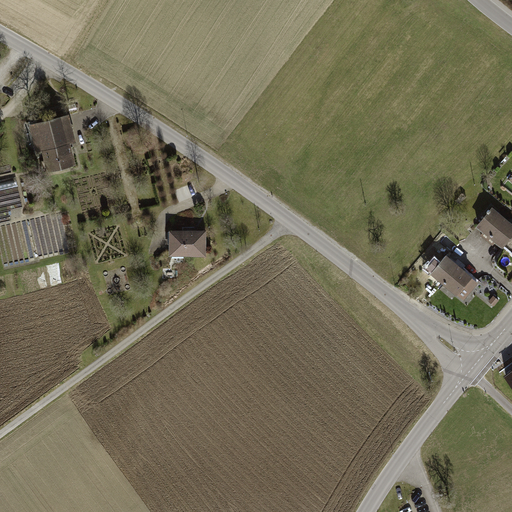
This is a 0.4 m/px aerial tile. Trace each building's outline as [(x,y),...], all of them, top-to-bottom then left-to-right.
[(70,118),(31,129),(38,154),(43,153),(49,173),(78,165),(72,144),(77,143),(70,118)] [(20,178),(0,182),(0,191),(22,187),(20,178)] [(478,227),(489,237),(505,219),(492,209),(478,227)] [(489,237),(503,248),(505,247),(511,252),(511,225),(505,219),(489,237)] [(207,232),(170,233),(171,258),(207,258),(207,232)] [(432,275),(445,286),(462,267),(449,255),(432,275)] [(445,286),(458,298),(475,278),(462,267),(445,286)] [(499,302),(494,298),(490,303),(495,306),(499,302)] [(511,420),(503,411),(493,420),(510,439),(511,437),(511,420)]
